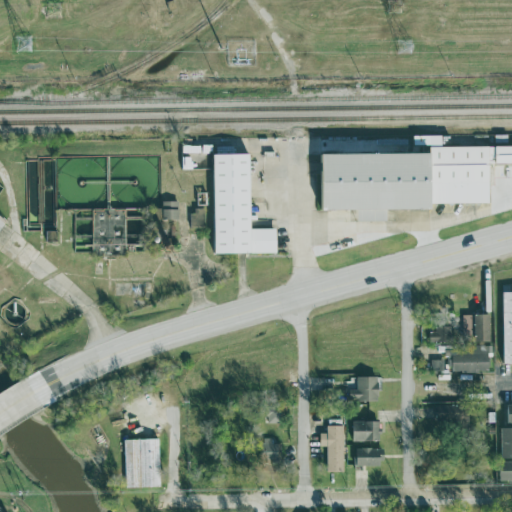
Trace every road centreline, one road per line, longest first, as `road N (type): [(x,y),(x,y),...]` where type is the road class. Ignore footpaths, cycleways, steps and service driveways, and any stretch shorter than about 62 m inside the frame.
road 1 (primary): [(37,391),(207,324),(511,235)]
road 2 (residential): [(511,494),(180,496)]
road 3 (residential): [(412,494),(411,262)]
road 4 (residential): [(311,496),(307,295)]
